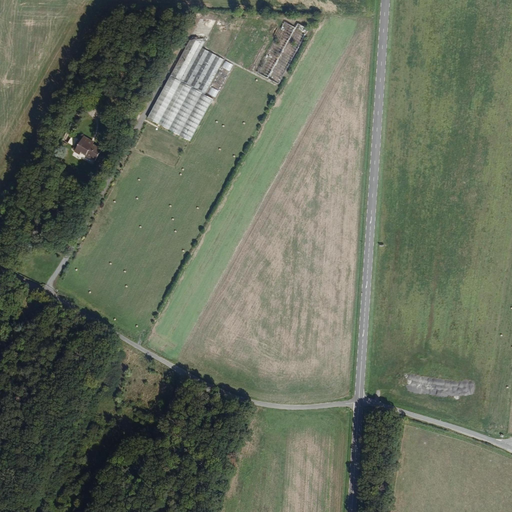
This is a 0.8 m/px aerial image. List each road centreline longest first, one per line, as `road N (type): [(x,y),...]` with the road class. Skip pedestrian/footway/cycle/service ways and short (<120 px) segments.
road 1 (secondary): [(383,0),(359,402)]
road 2 (unclassified): [(359,402),(289,407),(238,398),(0,262)]
road 3 (unclassified): [(511,448),(359,402)]
road 4 (track): [(187,511),(204,423),(228,394)]
